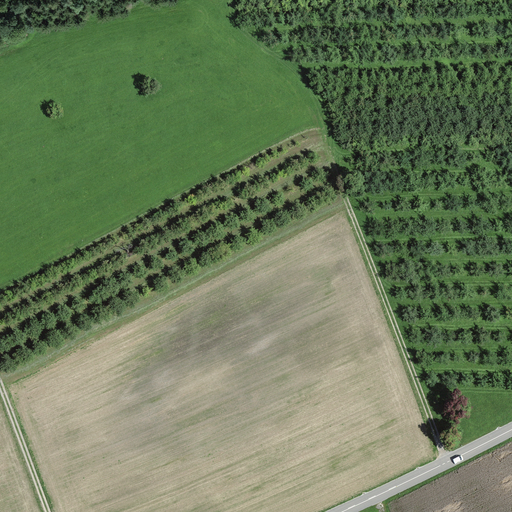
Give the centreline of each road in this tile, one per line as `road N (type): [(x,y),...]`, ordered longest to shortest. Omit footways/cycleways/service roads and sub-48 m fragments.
road 1 (track): [(446,461),(318,120)]
road 2 (tertiary): [(340,511),(511,429)]
road 3 (track): [(49,511),(0,379)]
